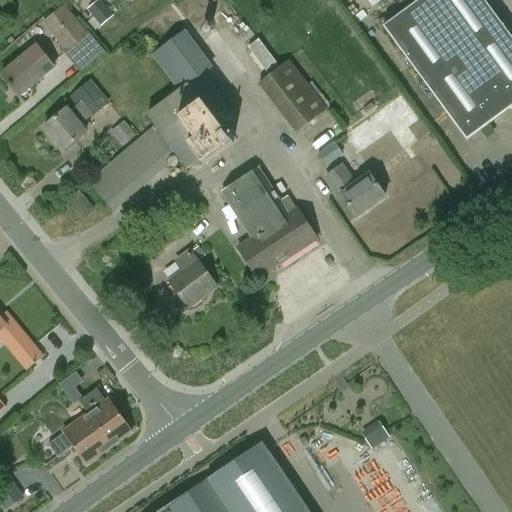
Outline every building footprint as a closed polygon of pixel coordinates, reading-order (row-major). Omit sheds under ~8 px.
[(100,0),(97,0),(87,10),(101,25),(114,13),(100,0)] [(511,41),(481,0),(421,0),(383,28),(410,65),(466,142),(511,108),(511,41)] [(63,6),(42,24),(67,54),(87,36),(63,6)] [(153,46),(176,87),(209,69),(187,28),(153,46)] [(258,42),(249,49),(260,65),(268,75),(278,68),(276,65),(258,42)] [(14,65),(1,76),(19,98),(43,78),(55,68),(37,46),(25,56),(14,65)] [(288,63),(257,86),(296,136),(326,111),(288,63)] [(66,110),(43,129),(63,153),(86,134),(80,127),(108,105),(89,82),(72,96),(78,105),(69,113),(66,110)] [(180,91),(145,116),(154,128),(174,155),(187,172),(200,162),(204,167),(232,145),(220,128),(200,102),(201,102),(190,88),(188,85),(180,91)] [(379,117),(346,142),(354,153),(388,128),(379,117)] [(118,145),(134,139),(127,121),(111,128),(118,145)] [(341,167),(326,178),(339,195),(340,196),(356,219),(384,198),(368,176),(354,186),(341,167)] [(258,170),(221,194),(251,240),(237,249),(257,279),(316,240),(296,210),(288,216),(258,170)] [(79,193),(69,202),(84,220),(94,211),(79,193)] [(183,272),(169,283),(188,308),(215,288),(196,262),(189,253),(176,262),(183,272)] [(0,339),(27,372),(43,358),(5,314),(0,318),(0,339)] [(76,387),(67,394),(75,405),(84,398),(76,387)] [(97,390),(80,402),(89,415),(111,446),(132,432),(110,401),(106,403),(97,390)] [(63,435),(48,446),(58,459),(73,448),(85,465),(111,446),(89,415),(63,434),(64,434),(63,435)] [(362,440),(372,451),(388,437),(378,426),(362,440)] [(0,455),(13,446),(5,436),(0,439),(0,455)] [(306,511),(262,446),(169,509),(171,511),(170,511),(306,511)] [(5,475),(0,477),(0,501),(6,511),(23,499),(5,475)]
